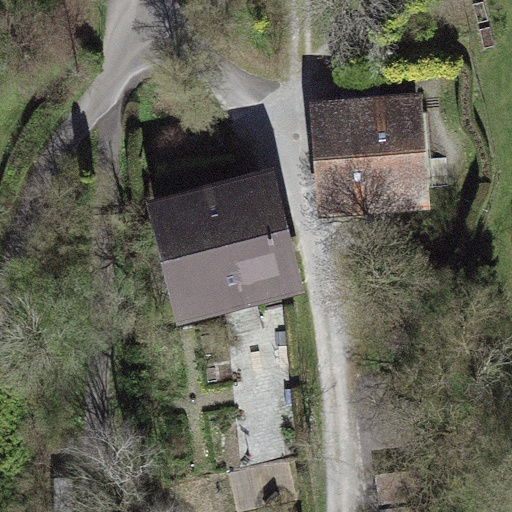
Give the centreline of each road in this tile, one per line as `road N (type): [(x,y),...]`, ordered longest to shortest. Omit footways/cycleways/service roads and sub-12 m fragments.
road 1 (track): [(112,81),(88,511)]
road 2 (residential): [(131,0),(126,57),(51,168),(0,297)]
